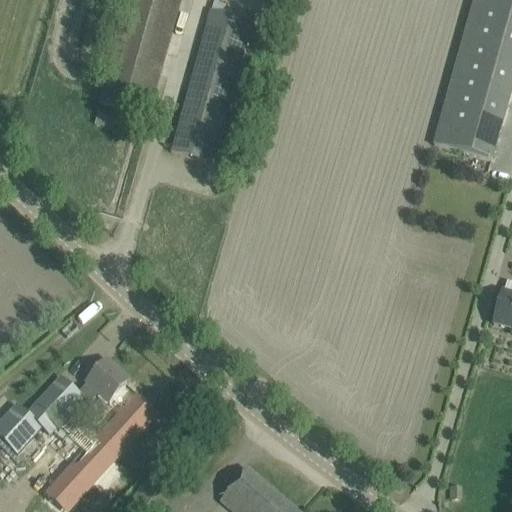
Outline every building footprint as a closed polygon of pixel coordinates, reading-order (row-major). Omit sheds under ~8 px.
[(129,0),(99,106),(147,119),(180,0),(129,0)] [(495,164),(511,103),(511,0),(475,0),(434,147),(495,164)] [(171,155),(213,167),(253,25),(210,13),(171,155)] [(115,118),(99,114),(95,127),(111,131),(115,118)] [(511,297),(502,295),(493,327),(511,332),(511,333),(511,336),(511,297)] [(97,375),(78,396),(84,402),(83,403),(88,407),(99,396),(122,418),(126,414),(139,400),(119,381),(121,378),(106,364),(97,375)] [(47,395),(27,417),(41,431),(46,435),(50,439),(83,403),(84,402),(78,396),(60,380),(47,395)] [(92,460),(61,494),(78,509),(163,415),(142,396),(139,400),(126,414),(122,418),(105,437),(109,441),(100,451),(85,437),(82,441),(76,436),(70,440),(92,460)] [(17,408),(0,426),(0,442),(17,458),(33,441),(41,431),(27,417),(17,408)] [(231,511),(291,511),(246,473),(221,503),(231,511)]
